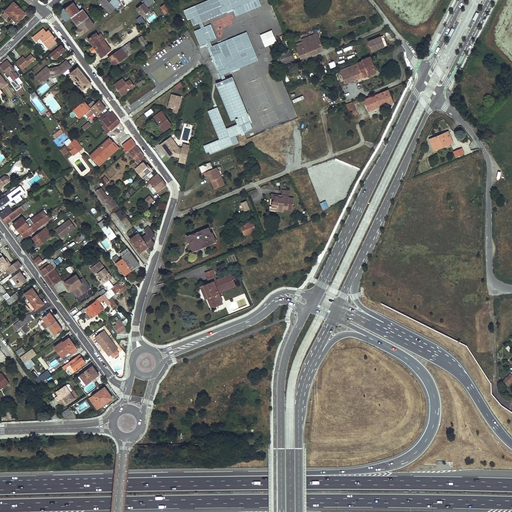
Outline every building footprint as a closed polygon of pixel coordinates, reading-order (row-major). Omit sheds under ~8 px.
[(98,0),(110,13),(115,9),(109,2),(106,0),(98,0)] [(111,0),(109,2),(115,9),(121,4),(116,0),(111,0)] [(208,0),(183,10),(190,28),(199,24),(200,28),(193,31),(200,48),(207,45),(221,81),(216,83),(231,122),(235,121),(237,124),(227,128),(218,107),(208,111),(219,139),(202,146),(205,154),(208,153),(209,155),(239,143),(236,136),(240,134),(242,137),(253,128),(231,71),(259,60),(248,31),(212,45),(211,41),(215,40),(210,27),(203,29),(199,20),(235,6),(238,13),(260,4),(258,0),(208,0)] [(14,3),(6,12),(9,15),(11,17),(9,20),(14,26),(26,14),(14,3)] [(62,15),(66,20),(70,17),(79,11),(73,3),(63,10),(63,11),(62,12),(62,14),(62,15)] [(137,9),(142,16),(150,10),(144,3),(137,9)] [(168,7),(165,3),(161,7),(163,10),(162,10),(165,14),(169,11),(167,8),(168,7)] [(79,11),(70,17),(76,25),(82,20),(83,22),(88,17),(82,9),(79,11)] [(154,11),(145,16),(149,23),(158,17),(154,11)] [(40,37),(48,49),(56,43),(54,40),(55,39),(48,30),(46,32),(43,29),(33,37),(35,41),(40,37)] [(88,40),(102,57),(111,50),(109,48),(107,49),(102,42),(105,40),(101,35),(98,36),(96,33),(93,35),(88,40)] [(310,42),(319,38),(318,33),(308,37),(310,42)] [(301,58),(324,49),(319,38),(310,42),(308,37),(302,39),(303,40),(304,44),(297,47),(301,58)] [(382,38),(369,42),(373,52),(386,47),(382,38)] [(105,40),(102,42),(107,49),(109,48),(110,47),(105,40)] [(109,58),(115,66),(128,56),(126,52),(128,50),(130,53),(135,50),(129,42),(125,46),(125,47),(109,58)] [(51,54),(54,58),(65,50),(62,46),(51,54)] [(285,51),(289,61),(294,59),(289,49),(285,51)] [(278,54),(283,64),(289,61),(285,51),(278,54)] [(346,54),(349,59),(355,57),(352,51),(346,54)] [(23,56),(18,61),(23,68),(35,58),(31,54),(26,59),(23,56)] [(347,82),(362,76),(363,76),(376,71),(370,57),(362,60),(362,61),(357,63),(341,69),(347,82)] [(6,73),(7,74),(14,68),(8,61),(1,66),(6,73)] [(62,75),(63,76),(73,68),(68,62),(61,68),(51,68),(48,68),(47,66),(36,75),(40,80),(41,81),(43,79),(45,80),(52,74),(62,75)] [(7,78),(10,77),(13,81),(11,82),(20,95),(24,92),(15,79),(19,76),(14,68),(7,74),(6,73),(4,74),(7,78)] [(84,89),(85,91),(92,86),(78,68),(70,74),(82,90),(84,89)] [(116,85),(122,94),(134,86),(130,81),(126,84),(123,80),(116,85)] [(42,94),(50,88),(46,83),(38,89),(42,94)] [(363,113),(393,101),(388,89),(358,102),(358,101),(351,104),(356,115),(358,114),(356,109),(361,108),(363,113)] [(177,114),(182,97),(171,94),(168,108),(173,109),(172,113),(177,114)] [(89,108),(90,109),(95,104),(93,101),(87,105),(84,101),(75,109),(81,116),(85,113),(86,113),(85,112),(89,108)] [(95,104),(90,109),(86,113),(85,113),(88,116),(93,112),(96,115),(105,108),(99,101),(95,104)] [(347,105),(352,116),(356,115),(351,104),(347,105)] [(146,116),(153,112),(151,108),(144,113),(146,116)] [(101,116),(103,120),(111,114),(108,110),(101,116)] [(153,118),(163,131),(171,125),(161,112),(153,118)] [(103,120),(110,129),(119,122),(113,113),(111,114),(103,120)] [(108,130),(110,129),(103,120),(101,121),(108,130)] [(89,121),(83,127),(86,129),(92,124),(89,121)] [(65,131),(72,141),(74,140),(67,129),(65,131)] [(431,140),(436,151),(444,147),(445,149),(452,146),(451,144),(448,138),(450,137),(448,132),(431,140)] [(165,151),(167,150),(171,156),(176,153),(177,151),(182,152),(181,156),(180,160),(186,162),(191,144),(185,142),(183,147),(179,146),(178,146),(171,136),(160,145),(165,151)] [(72,141),(76,146),(75,147),(71,149),(70,150),(74,155),(83,148),(76,138),(74,140),(72,141)] [(90,155),(98,164),(106,157),(105,156),(115,146),(108,138),(90,155)] [(125,151),(126,152),(128,151),(135,144),(136,144),(131,138),(123,145),(126,150),(125,151)] [(134,158),(136,161),(144,156),(135,144),(128,151),(129,153),(128,155),(132,159),(134,158)] [(105,156),(106,157),(117,147),(115,146),(105,156)] [(453,151),(455,157),(464,154),(462,148),(453,151)] [(136,161),(134,163),(137,166),(146,158),(144,156),(136,161)] [(135,169),(143,178),(152,170),(144,161),(135,169)] [(217,167),(213,168),(211,162),(199,166),(203,175),(206,174),(205,172),(208,171),(209,173),(215,188),(225,184),(221,176),(220,176),(217,167)] [(151,183),(157,191),(166,185),(157,173),(154,176),(156,179),(151,183)] [(103,178),(109,185),(112,182),(106,175),(103,178)] [(4,176),(1,178),(0,177),(0,189),(3,187),(2,187),(9,181),(10,179),(7,176),(4,176)] [(0,205),(10,199),(11,200),(14,198),(17,202),(23,198),(20,194),(25,190),(22,185),(8,195),(5,193),(0,196),(0,205)] [(110,211),(118,205),(110,195),(107,197),(100,188),(96,192),(99,197),(100,196),(104,200),(103,201),(110,211)] [(278,207),(277,210),(284,211),(284,209),(284,208),(288,208),(288,209),(293,210),(295,199),(289,198),(290,192),(283,191),(282,195),(283,195),(283,197),(280,197),(280,196),(275,195),(275,198),(274,201),(273,201),(272,206),(278,207)] [(149,204),(154,200),(149,195),(144,199),(149,204)] [(240,203),(244,212),(250,209),(246,200),(240,203)] [(3,219),(6,223),(30,206),(27,201),(7,216),(3,219)] [(31,220),(34,224),(49,213),(45,209),(31,220)] [(115,213),(121,221),(127,217),(121,209),(115,213)] [(17,237),(20,241),(52,218),(49,213),(34,224),(30,227),(21,234),(17,237)] [(132,225),(138,233),(145,228),(141,223),(145,221),(142,216),(132,225)] [(13,224),(21,234),(30,227),(22,217),(13,224)] [(55,230),(61,238),(75,228),(69,219),(55,230)] [(241,226),(245,236),(257,231),(253,221),(241,226)] [(101,228),(110,240),(111,239),(112,238),(104,227),(101,228)] [(149,246),(150,247),(153,245),(154,244),(150,238),(155,235),(148,227),(144,230),(147,234),(142,237),(149,246)] [(210,227),(208,228),(213,241),(217,240),(213,231),(212,231),(210,227)] [(43,230),(49,238),(52,236),(46,228),(43,230)] [(189,236),(194,249),(213,241),(208,228),(189,236)] [(32,238),(38,246),(49,238),(43,230),(32,238)] [(78,244),(86,236),(81,232),(74,240),(78,244)] [(131,239),(141,252),(149,246),(142,237),(139,233),(131,239)] [(112,238),(111,239),(114,244),(120,239),(117,235),(112,238)] [(120,254),(132,270),(139,265),(127,248),(120,254)] [(132,270),(120,254),(120,253),(116,256),(112,258),(124,274),(126,272),(127,274),(132,270)] [(59,256),(54,261),(57,265),(63,260),(59,256)] [(36,265),(42,261),(39,257),(33,261),(36,265)] [(0,271),(0,277),(1,279),(8,275),(17,269),(22,265),(18,260),(0,271)] [(44,275),(53,269),(48,261),(39,268),(44,275)] [(100,262),(91,269),(96,275),(98,274),(103,280),(102,281),(104,284),(103,285),(108,292),(109,291),(114,287),(110,281),(113,278),(100,262)] [(16,284),(17,286),(25,280),(17,269),(8,275),(10,278),(8,279),(13,286),(16,284)] [(44,275),(52,286),(61,279),(53,269),(44,275)] [(208,297),(213,308),(224,304),(219,293),(236,285),(231,273),(216,279),(213,270),(208,272),(212,282),(204,285),(209,297),(208,297)] [(98,274),(96,275),(103,285),(104,284),(102,281),(103,280),(98,274)] [(76,275),(64,283),(70,291),(74,288),(78,295),(90,287),(83,277),(79,280),(76,275)] [(119,290),(120,291),(127,286),(123,280),(118,285),(116,286),(119,290)] [(114,287),(109,291),(112,295),(119,290),(116,286),(114,287)] [(24,294),(29,301),(37,296),(31,288),(24,294)] [(112,295),(109,291),(108,292),(105,294),(108,300),(113,297),(112,295)] [(4,299),(8,304),(16,298),(13,293),(4,299)] [(34,308),(35,309),(43,304),(37,296),(29,301),(34,308)] [(113,297),(108,300),(111,306),(117,302),(113,297)] [(85,310),(91,318),(103,310),(99,304),(104,300),(102,298),(97,301),(85,310)] [(42,325),(45,329),(48,327),(56,321),(49,312),(42,318),(45,322),(42,325)] [(20,320),(23,324),(25,322),(32,318),(29,313),(20,320)] [(48,327),(54,336),(62,330),(56,321),(48,327)] [(23,324),(18,327),(17,328),(20,333),(21,332),(22,333),(28,329),(25,325),(27,324),(25,322),(23,324)] [(117,327),(114,329),(119,336),(126,331),(121,322),(116,325),(117,327)] [(108,357),(118,349),(104,330),(93,337),(108,357)] [(54,347),(61,356),(68,350),(68,349),(73,345),(68,338),(62,342),(61,341),(54,347)] [(18,355),(23,361),(30,357),(36,353),(31,346),(18,355)] [(70,364),(74,370),(85,362),(79,354),(65,363),(61,366),(63,369),(66,366),(70,364)] [(56,359),(49,363),(52,367),(59,363),(56,359)] [(80,376),(86,384),(98,374),(92,367),(80,376)] [(0,373),(0,388),(3,386),(3,387),(10,383),(1,372),(0,373)] [(54,396),(57,399),(69,390),(65,384),(55,391),(56,392),(57,392),(58,393),(57,394),(54,396)] [(93,396),(101,406),(112,397),(105,387),(93,396)] [(57,399),(59,403),(62,401),(63,400),(64,401),(63,402),(64,404),(74,397),(69,390),(57,399)] [(93,396),(89,399),(97,409),(101,406),(93,396)] [(68,408),(61,413),(66,419),(77,419),(76,416),(72,410),(70,411),(68,408)]
